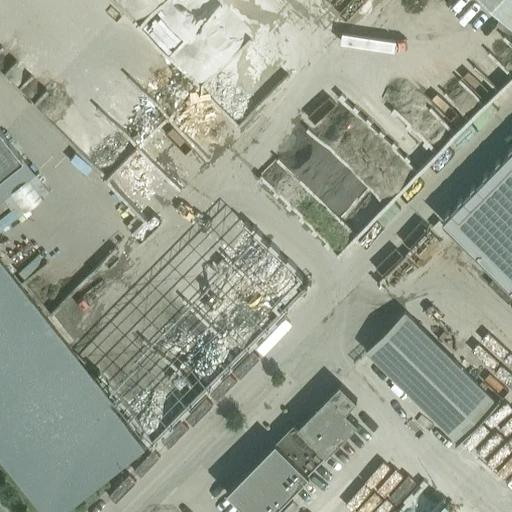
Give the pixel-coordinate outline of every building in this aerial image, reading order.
[(511,0),(496,0),(502,5),(500,7),(504,11),(506,9),(511,14),(511,0)] [(0,171),(19,156),(0,131),(0,171)] [(511,149),(443,220),(511,288),(511,149)] [(313,153),(294,170),(309,187),(328,169),(313,153)] [(311,187),(317,194),(334,179),(328,172),(311,187)] [(348,188),(339,197),(357,216),(366,207),(348,188)] [(345,207),(326,212),(330,230),(350,225),(345,207)] [(257,273),(276,255),(262,240),(243,259),(257,273)] [(0,262),(0,455),(1,456),(47,511),(57,511),(145,442),(94,381),(0,262)] [(374,282),(366,289),(380,304),(388,298),(374,282)] [(405,312),(367,351),(459,441),(497,403),(405,312)] [(288,436),(290,438),(315,462),(317,464),(357,423),(345,411),(356,400),(340,383),(288,436)] [(277,442),(229,491),(250,511),(269,511),(308,473),(306,471),(315,462),(290,438),(285,443),(281,439),(278,443),(277,442)]
